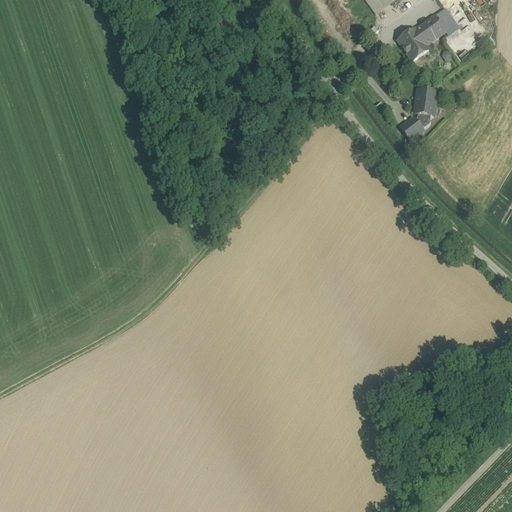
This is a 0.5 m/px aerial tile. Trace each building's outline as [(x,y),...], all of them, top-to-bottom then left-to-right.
[(400,0),(363,0),(372,12),(376,17),(400,0)] [(445,13),(435,20),(445,35),(448,38),(458,31),(445,13)] [(445,35),(435,20),(415,34),(414,32),(398,44),(412,64),(429,52),(426,48),(445,35)] [(437,95),(418,93),(415,116),(418,117),(431,118),(434,119),(435,111),(436,110),(437,104),(436,103),(437,95)] [(431,118),(418,117),(417,121),(415,123),(422,132),(430,127),(431,118)] [(414,121),(401,131),(410,143),(423,133),(415,123),(414,121)]
